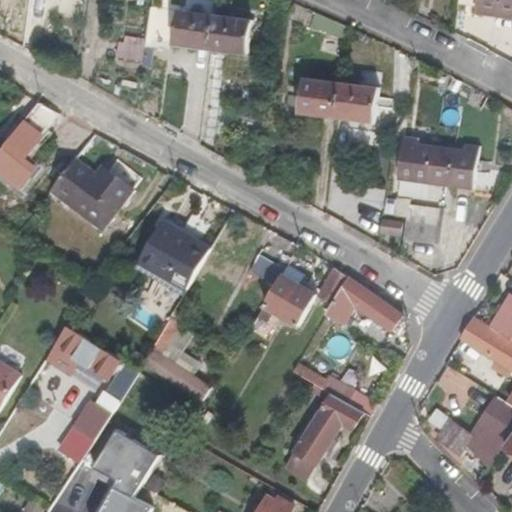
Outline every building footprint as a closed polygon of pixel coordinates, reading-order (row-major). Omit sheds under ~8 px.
[(511,18),(511,0),(478,0),(477,14),(511,18)] [(214,51),(219,16),(152,8),(148,38),(148,42),(214,51)] [(353,28),(314,10),(309,28),(351,41),(353,28)] [(249,56),(254,21),(219,16),(214,51),(249,56)] [(124,42),(147,45),(148,42),(148,38),(125,35),(124,42)] [(116,56),(145,60),(147,45),(124,42),(118,41),(116,56)] [(340,120),(345,85),(307,80),(303,114),(340,120)] [(376,125),(381,90),(345,85),(340,120),(376,125)] [(0,171),(12,180),(60,115),(37,103),(0,151),(0,171)] [(270,139),(272,125),(245,122),(243,136),(270,139)] [(477,193),(482,151),(466,149),(466,153),(421,147),(422,141),(407,140),(402,182),(477,193)] [(99,232),(131,193),(108,173),(100,182),(95,177),(74,160),(49,191),(99,232)] [(100,182),(108,173),(102,168),(95,177),(100,182)] [(12,180),(0,171),(0,210),(18,224),(36,199),(12,180)] [(437,242),(440,212),(410,209),(411,201),(399,200),(397,217),(408,218),(405,238),(437,242)] [(189,288),(213,247),(166,219),(141,259),(189,288)] [(399,238),(401,224),(384,222),(382,236),(399,238)] [(271,294),(276,286),(288,265),(299,246),(292,242),(269,281),(268,282),(248,271),(243,278),(271,294)] [(185,295),(189,288),(141,259),(137,265),(185,295)] [(299,326),(317,295),(299,284),(304,275),(288,265),(276,286),(271,294),(258,317),(265,321),(272,310),(299,326)] [(332,306),(348,277),(335,269),(323,291),(321,300),(332,306)] [(402,316),(348,279),(348,277),(332,306),(327,314),(345,324),(355,307),(393,332),(402,317),(402,316)] [(511,339),(511,296),(511,297),(507,294),(502,303),(506,307),(493,327),(511,339)] [(129,317),(146,330),(155,316),(138,304),(129,317)] [(511,435),(511,339),(493,327),(476,316),(464,338),(511,370),(511,396),(508,403),(498,397),(477,426),(485,431),(459,468),(475,484),(505,446),(511,435)] [(177,331),(162,356),(194,375),(201,362),(183,351),(194,333),(171,319),(167,325),(177,331)] [(194,375),(162,356),(177,331),(167,325),(143,364),(208,404),(216,389),(194,375)] [(125,364),(68,326),(48,358),(58,364),(67,351),(113,382),(97,406),(90,402),(75,425),(96,439),(119,403),(138,373),(125,364)] [(22,376),(0,362),(0,411),(0,412),(22,376)] [(339,385),(300,362),(294,372),(314,383),(332,393),(364,412),(372,416),(379,404),(340,383),(339,385)] [(332,393),(314,383),(310,390),(328,401),(332,393)] [(319,462),(343,423),(354,429),(364,412),(332,393),(328,401),(299,451),(319,462)] [(471,442),(451,427),(453,423),(441,415),(428,432),(461,455),(471,442)] [(299,451),(288,469),(309,480),(319,462),(299,451)] [(156,475),(148,486),(160,494),(167,482),(156,475)] [(292,511),(298,501),(274,487),(260,511),(292,511)]
